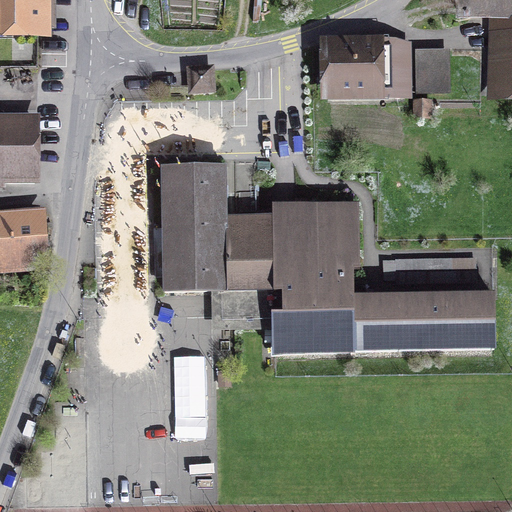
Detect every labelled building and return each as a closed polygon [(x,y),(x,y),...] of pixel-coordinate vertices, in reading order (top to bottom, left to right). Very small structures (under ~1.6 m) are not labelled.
[(0,0),(0,31),(41,31),(40,0),(0,0)] [(503,16),(501,88),(511,88),(511,0),(460,0),(461,20),(469,20),(478,16),(503,16)] [(382,91),(408,91),(407,49),(329,50),(330,92),(376,91),(376,97),(382,97),(382,91)] [(413,54),(413,99),(447,98),(446,54),(413,54)] [(212,91),(210,70),(190,71),(191,92),(212,91)] [(4,122),(4,179),(34,179),(34,122),(33,122),(4,122)] [(227,293),(227,289),(226,222),(225,169),(162,170),(164,294),(214,293),(227,293)] [(352,353),(354,353),(354,300),(353,270),(358,270),(357,207),(274,208),(274,221),(267,221),(268,289),(268,316),(273,316),(274,355),(350,354),(352,353)] [(0,268),(42,265),(38,214),(0,216),(0,268)] [(227,289),(268,289),(267,221),(226,222),(227,289)] [(477,257),(383,257),(383,275),(477,275),(477,257)] [(493,297),(354,300),(354,353),(494,350),(493,297)]
